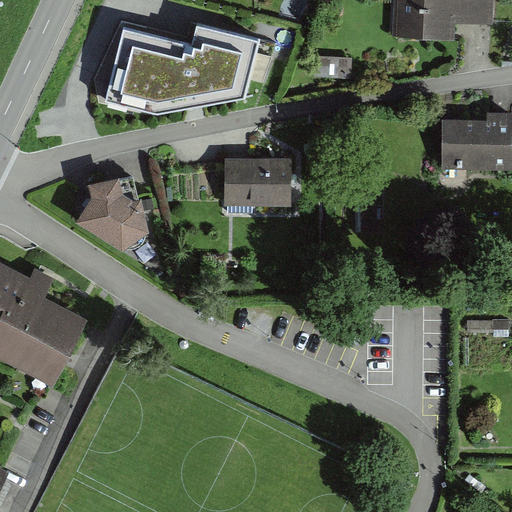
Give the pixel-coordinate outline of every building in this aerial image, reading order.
[(457,24),(496,26),(497,0),(395,0),(393,40),(456,43),(457,24)] [(164,31),(124,21),(108,97),(156,108),(196,101),(245,93),(258,38),(196,24),(191,37),(164,31)] [(488,41),(487,67),(500,68),(501,42),(488,41)] [(445,176),(511,175),(511,119),(446,119),(445,176)] [(229,160),(229,206),(300,206),(300,160),(229,160)] [(128,255),(157,236),(150,203),(141,205),(130,199),(126,181),(97,188),(99,201),(84,226),(128,255)] [(0,353),(52,380),(63,358),(84,320),(43,298),(53,279),(38,271),(34,279),(0,260),(0,353)]
